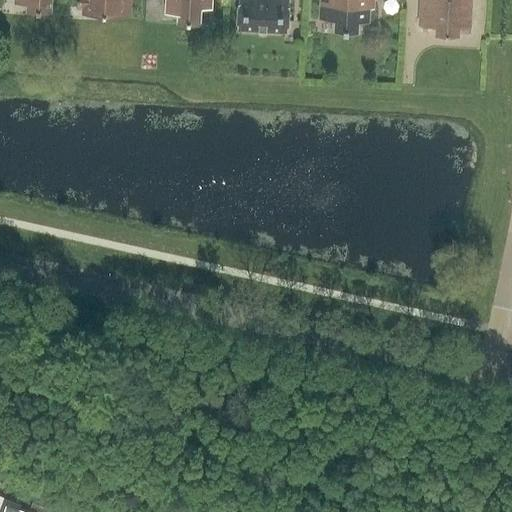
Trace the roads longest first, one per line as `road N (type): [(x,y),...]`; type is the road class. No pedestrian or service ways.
road 1 (unclassified): [(486,371),(0,266)]
road 2 (residential): [(511,253),(486,371)]
